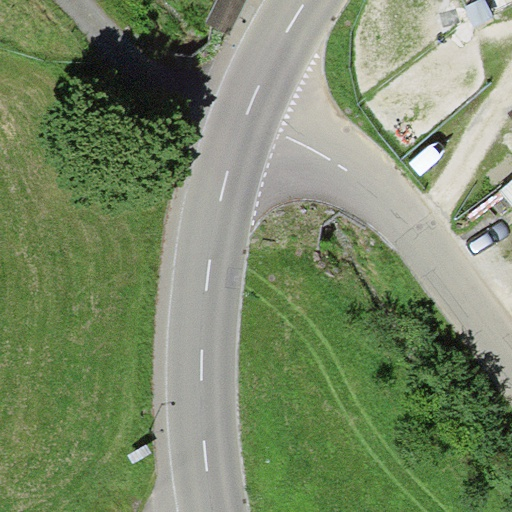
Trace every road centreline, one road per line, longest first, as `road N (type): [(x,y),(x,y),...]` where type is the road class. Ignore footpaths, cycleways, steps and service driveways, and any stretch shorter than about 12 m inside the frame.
road 1 (tertiary): [(214,511),(197,387),(204,275),(243,113)]
road 2 (residential): [(511,365),(389,215),(243,113)]
road 3 (unclassified): [(243,113),(143,71),(74,0)]
road 4 (tertiary): [(243,113),(302,0)]
